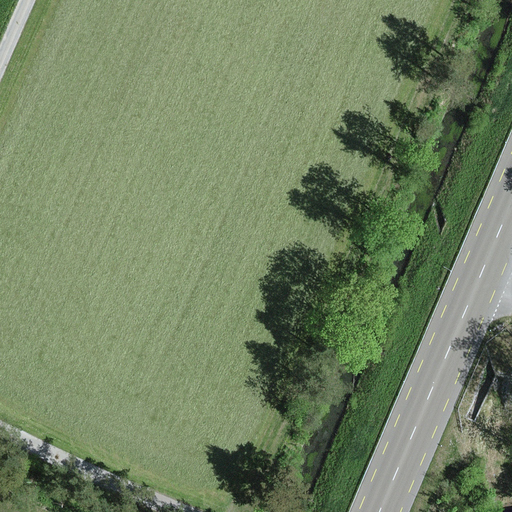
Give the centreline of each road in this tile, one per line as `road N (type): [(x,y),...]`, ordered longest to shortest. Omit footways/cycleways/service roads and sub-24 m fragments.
road 1 (track): [(457,0),(234,511)]
road 2 (primary): [(487,273),(384,511)]
road 3 (track): [(0,418),(187,511)]
